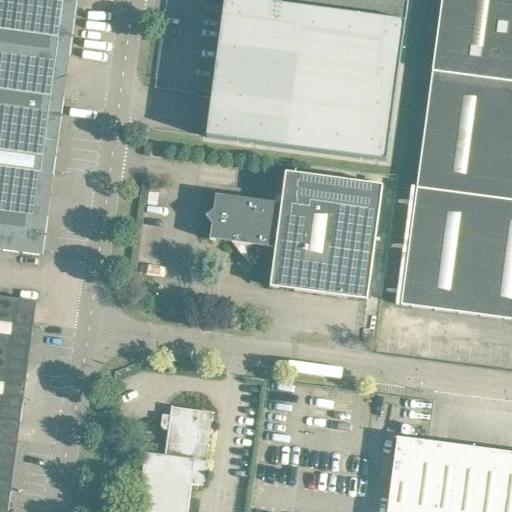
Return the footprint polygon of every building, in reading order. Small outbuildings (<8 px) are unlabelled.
[(0,0),(0,251),(43,258),(77,0),(0,0)] [(225,0),(212,99),(239,103),(233,143),(387,163),(409,0),(225,0)] [(511,0),(442,0),(432,77),(511,87),(511,0)] [(511,321),(511,87),(432,77),(401,307),(511,321)] [(383,187),(286,174),(281,205),(216,197),(214,212),(206,218),(212,226),(210,241),(239,245),(246,253),(254,247),(276,250),(270,289),(367,302),(383,187)] [(0,298),(0,360),(28,364),(36,304),(0,298)] [(0,421),(20,424),(28,364),(0,360),(0,421)] [(163,416),(162,420),(161,427),(164,431),(168,432),(165,457),(145,454),(137,511),(188,511),(192,486),(203,487),(213,414),(171,409),(170,417),(163,416)] [(0,482),(12,484),(20,424),(0,421),(0,482)] [(511,511),(511,454),(410,441),(398,439),(387,511),(511,511)] [(0,511),(8,511),(12,484),(0,482),(0,511)]
